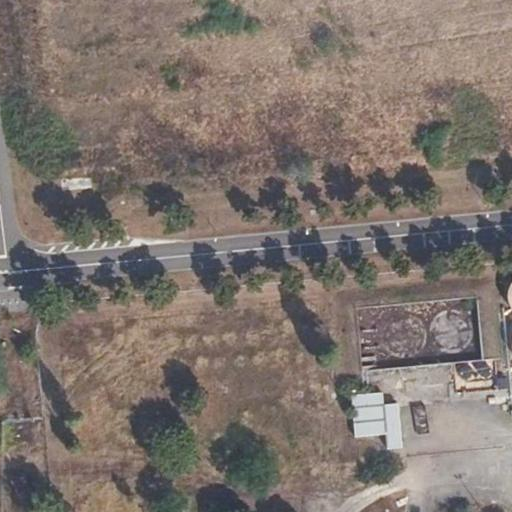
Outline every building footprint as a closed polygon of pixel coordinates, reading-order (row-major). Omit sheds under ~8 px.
[(440,328),(438,334),(438,340),(438,341),(441,348),(445,353),(451,357),(457,359),(464,359),(471,356),(476,352),(480,346),(482,339),(482,333),(479,326),(475,321),(469,317),(463,315),(456,315),(449,318),(444,322),(440,328)] [(395,331),(393,337),(392,344),(394,351),(398,357),(403,362),(410,364),(417,365),(424,363),(430,359),(434,354),(437,347),(438,341),(438,340),(436,333),(432,327),(427,323),(420,320),(413,319),(406,321),(400,325),(395,331)] [(487,377),(485,379),(485,382),(486,385),(488,388),(491,389),(494,389),(497,387),(499,385),(500,382),(500,379),(498,376),(495,374),(492,374),(489,375),(487,377)] [(466,379),(465,382),(465,385),(466,388),(469,389),(471,390),(474,390),(477,388),(478,386),(479,383),(478,380),(476,378),(474,376),(471,376),(468,377),(466,379)] [(410,389),(409,392),(409,395),(411,397),(413,399),(416,400),(419,400),(421,398),(423,396),(424,393),(423,390),(421,387),(418,386),(415,386),(413,387),(410,389)] [(437,401),(436,404),(437,407),(439,410),(440,411),(441,411),(445,412),(448,411),(449,410),(450,409),(451,406),(452,403),(450,400),(448,398),(445,397),(442,397),(439,398),(437,401)] [(399,400),(397,402),(397,405),(397,408),(399,410),(402,412),(405,412),(407,411),(409,409),(411,407),(411,404),(409,401),(407,399),(404,398),(401,398),(399,400)]
